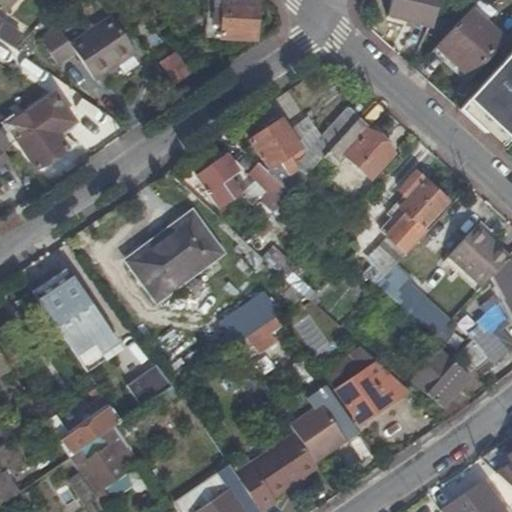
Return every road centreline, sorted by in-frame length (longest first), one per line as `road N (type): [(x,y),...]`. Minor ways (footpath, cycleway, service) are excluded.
road 1 (residential): [(0,244),(290,52),(322,16)]
road 2 (residential): [(511,190),(322,16)]
road 3 (residential): [(353,511),(511,400)]
